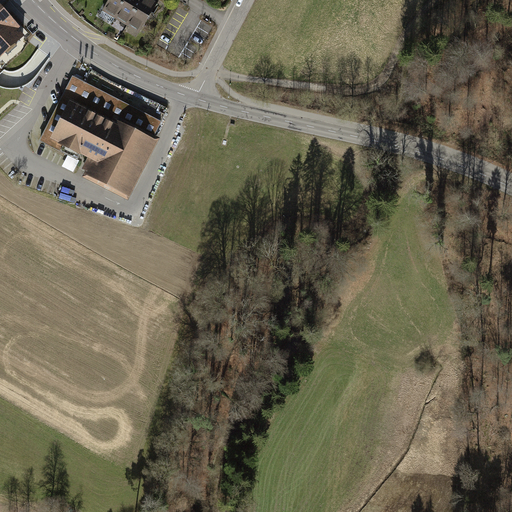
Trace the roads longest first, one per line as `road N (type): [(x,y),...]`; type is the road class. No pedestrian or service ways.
road 1 (tertiary): [(511,188),(420,152),(195,98)]
road 2 (track): [(434,0),(368,88),(210,71)]
road 3 (tertiary): [(195,98),(110,62),(32,0)]
